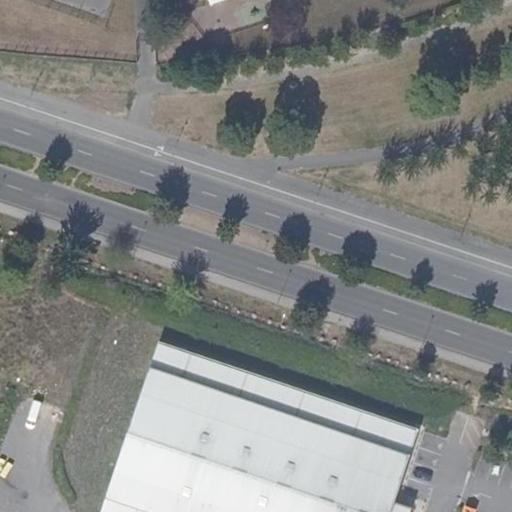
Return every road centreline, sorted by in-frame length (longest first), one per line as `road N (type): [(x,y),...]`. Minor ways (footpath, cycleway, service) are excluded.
road 1 (secondary): [(0,187),(511,356)]
road 2 (secondary): [(511,295),(0,129)]
